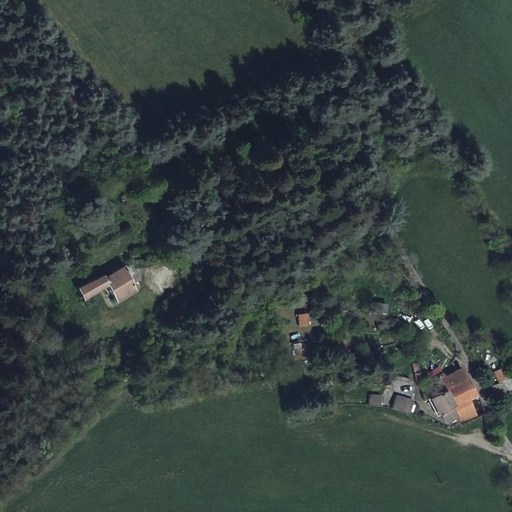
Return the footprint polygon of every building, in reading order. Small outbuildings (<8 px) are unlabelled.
[(104,273),(78,286),(85,298),(110,285),(118,302),(136,288),(126,265),(105,275),(104,273)] [(373,311),(386,312),(387,304),(374,303),(373,311)] [(307,312),(296,314),(299,327),(310,325),(307,312)] [(306,359),(306,342),(293,342),(293,359),(306,359)] [(461,363),(455,354),(449,357),(455,366),(461,363)] [(478,393),(462,365),(445,375),(447,378),(442,381),(444,386),(460,413),(458,414),(462,422),(479,414),(469,397),(478,393)] [(499,394),(511,387),(511,375),(505,379),(500,367),(489,372),(499,394)] [(444,386),(442,381),(433,386),(436,392),(444,386)] [(436,392),(431,395),(441,412),(442,412),(447,420),(458,414),(460,413),(444,386),(436,392)] [(369,393),(368,405),(380,406),(381,394),(369,393)] [(391,408),(409,413),(413,399),(396,394),(391,408)]
